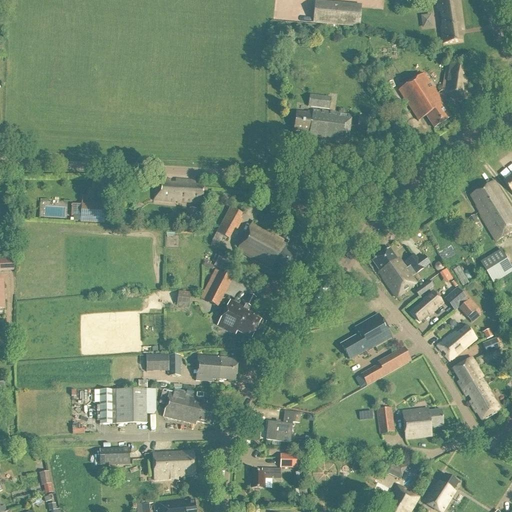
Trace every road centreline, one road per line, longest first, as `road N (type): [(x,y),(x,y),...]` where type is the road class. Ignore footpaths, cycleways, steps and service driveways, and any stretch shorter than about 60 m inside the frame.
road 1 (unclassified): [(0,161),(262,181),(349,257)]
road 2 (tertiary): [(221,511),(231,436),(249,392),(349,257)]
road 3 (unclassified): [(476,433),(432,358),(349,257)]
road 4 (tertiary): [(349,257),(426,172),(511,120)]
road 5 (track): [(452,153),(408,143),(304,154)]
